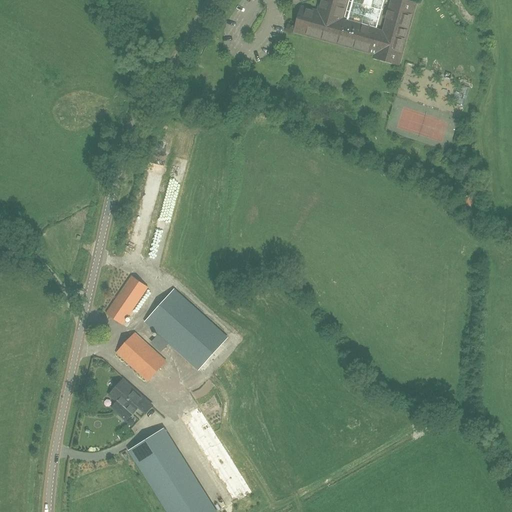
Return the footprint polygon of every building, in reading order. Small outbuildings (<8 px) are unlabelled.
[(323,0),(320,14),(301,9),(295,30),(377,53),(376,58),(396,64),(413,3),(402,0),(392,0),(383,32),(339,20),(345,0),(323,0)] [(478,213),(472,194),(462,198),(468,216),(478,213)] [(106,314),(122,325),(148,287),(131,276),(106,314)] [(174,290),(166,298),(145,322),(198,370),(226,338),(174,290)] [(148,381),(166,361),(135,333),(117,353),(148,381)] [(126,420),(139,406),(146,413),(152,407),(123,380),(110,395),(117,401),(112,407),(126,420)] [(216,511),(164,429),(129,451),(167,511),(216,511)]
